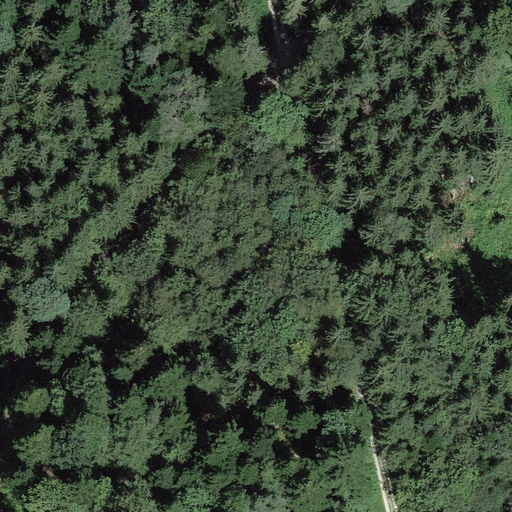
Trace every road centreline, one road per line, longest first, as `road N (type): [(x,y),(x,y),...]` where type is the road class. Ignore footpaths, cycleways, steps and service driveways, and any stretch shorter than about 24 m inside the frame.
road 1 (track): [(0,431),(40,342),(89,271),(287,48),(374,0)]
road 2 (track): [(271,0),(391,511)]
